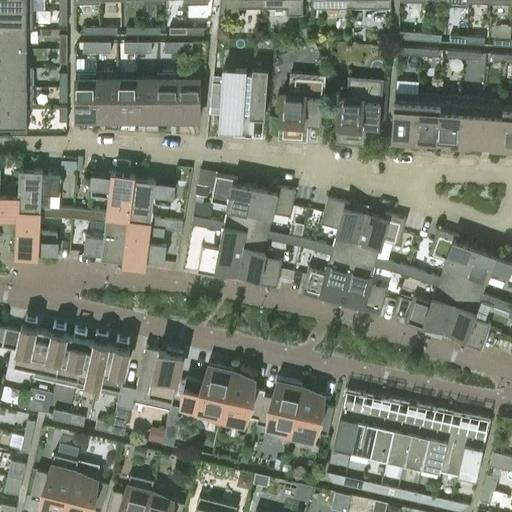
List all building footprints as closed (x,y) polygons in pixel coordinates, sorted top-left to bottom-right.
[(32,0),(0,0),(0,8),(32,8),(32,0)] [(58,0),(59,8),(67,8),(66,0),(58,0)] [(239,6),(262,6),(262,0),(219,0),(218,13),(239,13),(239,6)] [(262,0),(262,6),(286,6),(286,13),(302,13),(302,0),(262,0)] [(0,27),(32,27),(32,8),(0,8),(0,27)] [(219,26),(219,35),(227,35),(227,31),(224,27),(219,26)] [(306,26),(296,26),(296,37),(306,38),(306,26)] [(32,29),(32,27),(0,27),(0,46),(26,46),(26,29),(32,29)] [(406,37),(423,38),(424,31),(407,30),(406,37)] [(441,32),(424,31),(423,38),(440,39),(441,32)] [(449,40),(466,41),(467,34),(450,33),(449,40)] [(484,35),(467,34),(466,41),(484,42),(484,35)] [(492,43),(510,44),(510,37),(493,36),(492,43)] [(83,51),(96,51),(96,40),(83,40),(83,51)] [(110,40),(96,40),(96,51),(110,51),(110,40)] [(124,51),(137,51),(137,40),(123,40),(124,51)] [(151,40),(137,40),(137,51),(151,51),(151,40)] [(178,51),(178,40),(164,40),(164,51),(178,51)] [(192,40),(178,40),(178,51),(192,51),(192,40)] [(420,53),(421,46),(404,45),(403,52),(420,53)] [(0,65),(32,66),(32,64),(26,64),(26,46),(0,46),(0,65)] [(438,47),(421,46),(420,53),(438,54),(438,47)] [(446,55),(464,56),(464,49),(447,48),(446,55)] [(481,50),(464,49),(464,56),(481,57),(481,50)] [(489,58),(507,59),(507,52),(490,51),(489,58)] [(0,84),(32,85),(32,66),(0,65),(0,84)] [(242,121),(243,110),(249,111),(248,115),(264,116),(268,66),(252,65),(251,71),(245,70),(246,68),(222,67),(220,106),(219,119),(242,121)] [(96,68),(75,68),(75,114),(96,114),(96,68)] [(117,68),(96,68),(96,114),(117,114),(117,68)] [(137,114),(137,75),(118,75),(118,68),(117,68),(117,114),(137,114)] [(156,75),(137,75),(137,114),(158,114),(158,68),(156,68),(156,75)] [(178,114),(178,68),(158,68),(158,114),(178,114)] [(200,68),(178,68),(178,114),(200,114),(200,100),(203,100),(203,86),(200,86),(200,68)] [(281,92),(278,134),(306,136),(307,121),(321,122),(324,74),(290,71),(289,92),(281,92)] [(335,138),(350,139),(364,140),(365,125),(378,126),(382,78),(348,75),(347,96),(338,96),(335,138)] [(212,80),(209,105),(220,106),(221,81),(212,80)] [(0,84),(0,104),(32,104),(32,85),(0,84)] [(392,136),(415,138),(418,91),(395,90),(392,136)] [(439,93),(418,91),(415,138),(425,138),(425,141),(435,142),(436,142),(439,93)] [(461,94),(439,93),(436,142),(437,142),(437,139),(458,141),(461,94)] [(478,145),(479,145),(482,96),(461,94),(458,141),(468,141),(468,144),(478,145)] [(484,96),(482,96),(479,145),(480,145),(480,142),(501,144),(504,103),(483,102),(484,96)] [(511,103),(504,103),(501,144),(511,144),(511,147),(511,146),(511,103)] [(32,104),(0,104),(0,124),(10,125),(10,131),(26,131),(26,106),(32,105),(32,104)] [(19,166),(18,185),(17,208),(40,209),(40,214),(56,215),(56,205),(49,204),(50,190),(59,191),(60,173),(42,172),(42,168),(19,166)] [(17,208),(18,185),(0,184),(0,174),(0,170),(0,169),(0,215),(16,216),(17,208)] [(128,217),(133,173),(111,170),(110,177),(92,175),(90,193),(108,195),(106,209),(106,214),(128,217)] [(222,228),(223,224),(246,228),(255,181),(254,181),(254,184),(236,181),(237,176),(215,171),(210,199),(211,199),(211,198),(228,201),(224,219),(209,216),(207,225),(222,228)] [(167,216),(151,214),(153,200),(171,202),(173,184),(155,182),(155,178),(134,176),(134,173),(133,173),(128,217),(150,219),(150,224),(164,226),(166,226),(167,216)] [(255,181),(246,228),(268,232),(269,228),(272,210),(289,213),(289,214),(290,215),(295,187),(273,182),(272,188),(255,185),(255,181)] [(198,182),(196,192),(206,194),(208,184),(198,182)] [(330,252),(332,247),(354,253),(366,207),(365,210),(348,206),(349,200),(327,194),(320,222),(321,222),(321,221),(338,226),(333,243),(317,239),(315,248),(330,252)] [(73,215),(73,205),(56,205),(56,215),(73,215)] [(89,217),(90,207),(73,205),(73,215),(89,217)] [(106,214),(106,209),(90,207),(89,217),(105,219),(103,233),(85,231),(83,249),(101,251),(101,255),(122,258),(122,261),(123,261),(128,217),(106,214)] [(367,207),(366,207),(354,253),(375,259),(377,255),(381,238),(398,242),(397,243),(399,243),(406,216),(384,210),(383,215),(366,211),(367,207)] [(40,209),(17,208),(16,216),(14,252),(38,253),(38,246),(56,247),(57,229),(39,228),(40,214),(40,209)] [(191,222),(207,225),(209,216),(192,213),(191,222)] [(167,216),(166,226),(181,228),(183,218),(167,216)] [(150,224),(150,219),(128,217),(123,261),(145,263),(146,256),(164,259),(166,241),(162,240),(164,226),(150,224)] [(223,224),(222,228),(219,246),(202,243),(203,242),(201,241),(196,269),(218,274),(219,268),(237,272),(236,275),(237,275),(246,228),(223,224)] [(436,284),(438,279),(459,287),(475,241),(474,245),(457,239),(459,234),(438,226),(428,253),(429,253),(430,252),(445,258),(439,275),(424,269),(421,278),(436,284)] [(282,240),(284,231),(269,228),(268,232),(246,228),(237,275),(238,272),(255,275),(254,281),(276,285),(282,257),(280,257),(280,258),(264,255),(267,237),(282,240)] [(301,234),(284,231),(282,240),(299,243),(301,234)] [(317,239),(301,234),(299,243),(315,248),(317,239)] [(476,242),(475,241),(459,287),(480,294),(482,290),(488,273),(504,279),(503,280),(505,280),(511,260),(511,252),(493,246),(491,251),(475,245),(476,242)] [(341,300),(354,253),(332,247),(330,252),(326,269),(309,265),(310,264),(308,263),(301,291),(323,297),(324,291),(341,296),(340,300),(341,300)] [(375,259),(354,253),(341,300),(342,296),(359,301),(358,306),(379,313),(387,285),(386,285),(385,286),(369,281),(374,264),(390,268),(392,259),(377,255),(375,259)] [(392,259),(390,268),(406,273),(408,264),(392,259)] [(406,273),(421,278),(424,269),(408,264),(406,273)] [(443,333),(459,287),(438,279),(436,284),(430,301),(414,295),(415,294),(413,293),(404,320),(425,328),(427,323),(443,329),(442,332),(443,333)] [(480,294),(459,287),(443,333),(444,329),(461,335),(459,340),(480,348),(490,321),(489,321),(488,322),(473,316),(479,299),(494,304),(497,296),(482,290),(480,294)] [(511,303),(511,301),(497,296),(494,304),(509,310),(511,303)] [(20,328),(6,324),(2,344),(16,347),(12,362),(33,366),(32,374),(33,374),(44,327),(21,322),(20,328)] [(33,374),(54,379),(65,332),(44,327),(33,374)] [(86,337),(65,332),(54,379),(75,384),(86,337)] [(75,384),(96,389),(107,342),(86,337),(75,384)] [(166,345),(165,349),(147,345),(148,341),(146,341),(135,389),(172,397),(183,349),(166,345)] [(129,347),(107,342),(96,389),(118,394),(129,347)] [(219,420),(232,364),(209,359),(204,379),(186,375),(179,404),(220,413),(219,420)] [(255,421),(256,421),(264,387),(252,385),(254,377),(231,372),(233,365),(232,364),(219,420),(243,425),(245,414),(256,416),(255,421)] [(289,429),(288,435),(288,436),(301,380),(278,375),(273,394),(263,392),(264,387),(256,421),(289,429)] [(300,387),(302,380),(301,380),(288,436),(312,441),(314,429),(327,432),(333,403),(321,400),(323,392),(300,387)] [(26,406),(28,396),(30,390),(22,389),(19,404),(26,406)] [(344,393),(333,441),(352,446),(363,397),(344,393)] [(43,400),(28,396),(26,406),(41,409),(43,400)] [(352,446),(369,450),(380,401),(363,397),(352,446)] [(369,450),(387,454),(398,405),(380,401),(369,450)] [(387,454),(404,458),(415,409),(398,405),(387,454)] [(113,421),(111,430),(123,433),(129,409),(116,406),(112,421),(113,421)] [(51,417),(67,420),(69,411),(54,407),(51,417)] [(404,458),(422,462),(433,413),(415,409),(404,458)] [(85,414),(69,411),(67,420),(83,424),(85,414)] [(422,462),(440,466),(451,417),(433,413),(422,462)] [(27,417),(24,433),(31,435),(35,419),(27,417)] [(97,417),(95,426),(94,426),(111,430),(113,421),(112,421),(97,417)] [(440,466),(457,470),(468,421),(451,417),(440,466)] [(487,425),(468,421),(457,470),(476,474),(487,425)] [(161,441),(164,428),(150,425),(147,438),(161,441)] [(28,450),(31,435),(24,433),(20,449),(28,450)] [(135,445),(133,456),(142,459),(145,447),(135,445)] [(511,468),(511,454),(492,449),(489,463),(511,468)] [(62,511),(77,457),(54,451),(49,470),(37,466),(29,495),(42,499),(40,506),(62,511)] [(161,452),(159,459),(166,460),(168,454),(161,452)] [(78,457),(77,457),(62,511),(87,511),(89,506),(101,509),(108,479),(74,471),(78,457)] [(11,458),(7,473),(14,475),(18,459),(11,458)] [(14,475),(22,477),(25,461),(18,459),(14,475)] [(332,480),(343,483),(345,474),(326,470),(332,480)] [(143,511),(153,477),(130,471),(125,490),(112,487),(105,511),(143,511)] [(252,474),(239,471),(236,484),(249,487),(252,474)] [(267,475),(257,472),(255,480),(266,483),(267,475)] [(486,472),(483,485),(493,488),(497,475),(486,472)] [(11,491),(14,475),(7,473),(4,489),(11,491)] [(343,483),(361,487),(363,478),(345,474),(343,483)] [(22,477),(14,475),(11,491),(18,492),(22,477)] [(143,511),(180,511),(184,500),(150,491),(153,477),(143,511)] [(361,487),(379,491),(380,482),(363,478),(361,487)] [(379,491),(396,495),(398,486),(380,482),(379,491)] [(490,501),(493,488),(483,485),(479,498),(490,501)] [(414,499),(415,491),(416,490),(398,486),(396,495),(414,499)] [(414,499),(431,503),(433,494),(416,490),(415,491),(414,499)] [(234,511),(237,503),(199,493),(194,511),(234,511)] [(431,503),(449,506),(451,498),(433,494),(431,503)] [(383,511),(386,501),(375,498),(372,510),(380,511),(383,511)] [(470,502),(451,498),(449,506),(460,509),(470,502)] [(0,505),(0,511),(6,511),(8,503),(1,501),(0,505)] [(398,511),(400,505),(388,502),(386,511),(398,511)] [(13,511),(15,504),(8,503),(6,511),(13,511)]
